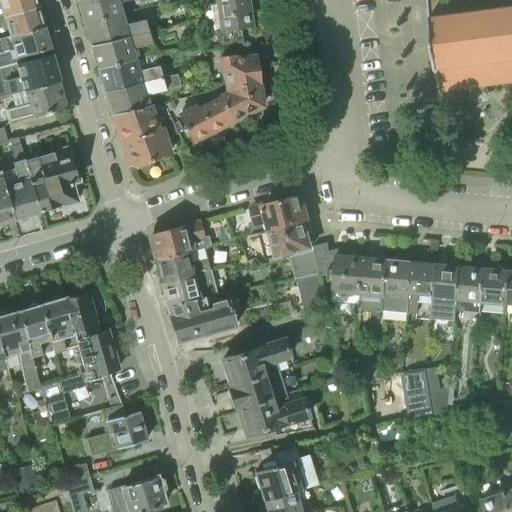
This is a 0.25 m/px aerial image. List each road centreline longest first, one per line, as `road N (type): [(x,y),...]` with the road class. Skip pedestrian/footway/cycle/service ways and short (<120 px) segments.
road 1 (residential): [(211,511),(122,221)]
road 2 (residential): [(122,221),(345,157)]
road 3 (residential): [(122,221),(58,0)]
road 4 (residential): [(511,207),(379,195),(353,181),(345,157)]
road 5 (residential): [(345,157),(308,0)]
road 6 (residential): [(0,257),(122,221)]
